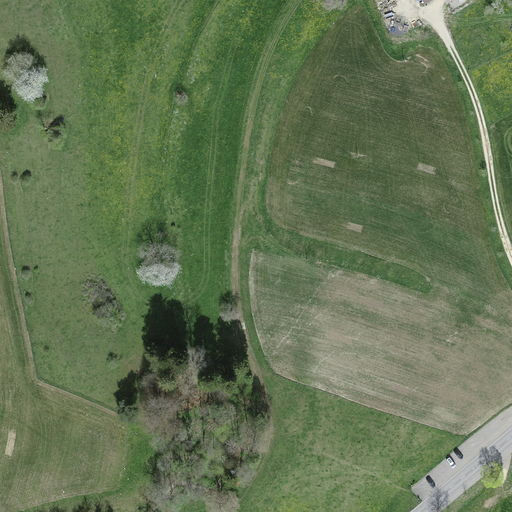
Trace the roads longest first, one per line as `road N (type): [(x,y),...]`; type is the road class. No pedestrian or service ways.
road 1 (track): [(271,431),(242,330),(234,251),(258,92),(301,0)]
road 2 (track): [(511,257),(467,79),(443,29),(405,0)]
road 3 (tertiary): [(511,436),(416,511)]
